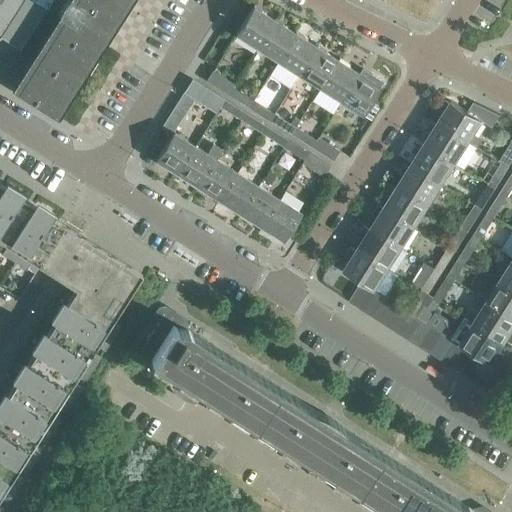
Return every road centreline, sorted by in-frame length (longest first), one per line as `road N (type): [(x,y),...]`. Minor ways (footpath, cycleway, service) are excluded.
road 1 (residential): [(108,377),(191,428),(222,429),(357,511)]
road 2 (residential): [(281,294),(431,55)]
road 3 (residential): [(511,441),(281,294)]
road 4 (residential): [(281,294),(99,177)]
road 5 (residential): [(99,177),(212,0)]
road 6 (residential): [(0,332),(99,177)]
road 7 (residential): [(431,55),(314,0)]
